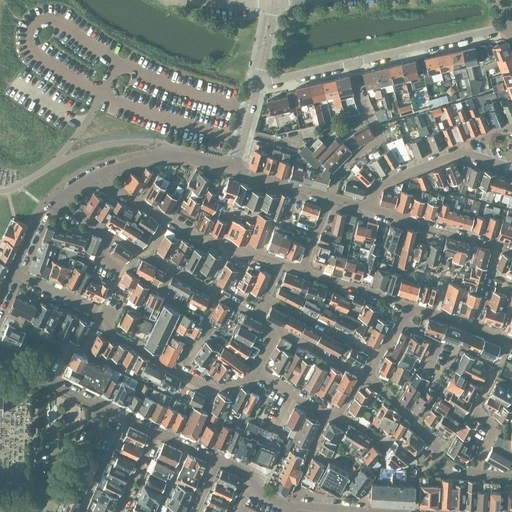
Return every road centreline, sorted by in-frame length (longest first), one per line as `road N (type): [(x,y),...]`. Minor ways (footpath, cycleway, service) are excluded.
road 1 (residential): [(97,174),(192,233),(280,263)]
road 2 (unclassified): [(174,155),(151,143),(94,146),(0,190)]
road 3 (residential): [(511,476),(458,470),(441,460),(371,374)]
road 4 (residential): [(257,316),(111,235)]
road 5 (residential): [(511,169),(456,154),(380,185),(369,208)]
road 6 (residential): [(330,197),(337,173),(381,138),(361,103),(352,62)]
road 7 (residential): [(510,26),(352,62)]
road 8 (residential): [(511,252),(369,208)]
road 9 (residential): [(377,356),(266,297)]
road 10 (residential): [(47,511),(102,405)]
